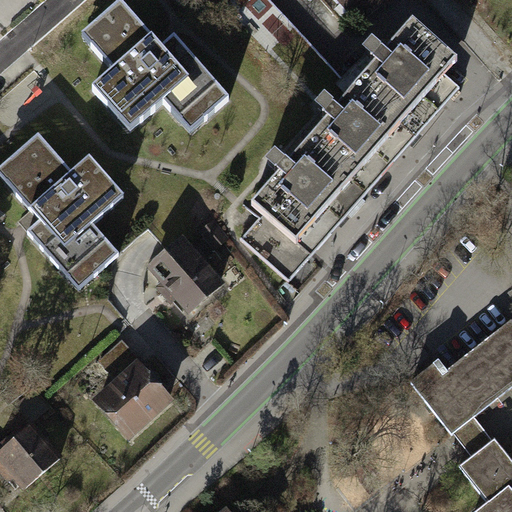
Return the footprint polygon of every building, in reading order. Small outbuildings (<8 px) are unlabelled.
[(385,2),(383,0),(343,0),(363,22),(385,2)] [(165,50),(123,2),(81,39),(106,66),(80,88),(140,156),(177,123),(194,142),(234,108),(175,41),(165,50)] [(347,53),(345,55),(316,15),(302,25),(313,40),(316,38),(340,71),(354,62),(347,53)] [(246,241),(291,280),(326,241),(383,177),(434,120),(460,90),(445,76),(459,61),(414,22),(250,206),(265,219),(246,241)] [(33,136),(0,167),(0,177),(38,217),(24,230),(82,291),(121,254),(95,225),(127,195),(88,153),(67,172),(33,136)] [(211,222),(198,233),(218,257),(231,246),(211,222)] [(194,244),(157,277),(193,319),(231,287),(194,244)] [(453,360),(418,390),(460,440),(511,395),(511,454),(501,442),(466,471),(493,503),(482,511),(511,511),(511,321),(458,367),(453,360)] [(148,362),(100,405),(137,446),(185,403),(148,362)] [(35,428),(0,460),(0,466),(29,497),(67,462),(35,428)]
